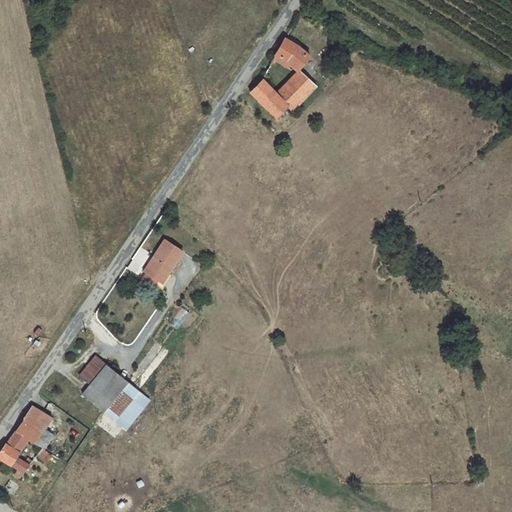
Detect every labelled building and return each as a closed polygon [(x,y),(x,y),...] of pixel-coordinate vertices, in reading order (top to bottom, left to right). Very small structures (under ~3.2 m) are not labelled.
[(287,67),(289,63),(297,71),(310,56),(297,46),(285,39),(274,59),(287,67)] [(292,111),(316,86),(299,71),(276,94),(288,106),(287,106),(292,111)] [(287,106),(288,106),(276,94),(262,80),(251,93),(258,100),(256,102),(261,107),(263,105),(276,118),(287,106)] [(183,252),(165,240),(153,257),(157,259),(154,263),(149,263),(144,271),(147,274),(156,279),(159,281),(160,282),(166,272),(169,273),(183,252)] [(169,273),(166,272),(160,282),(159,281),(157,286),(162,290),(172,275),(169,273)] [(156,279),(147,274),(143,280),(152,286),(156,279)] [(79,377),(90,385),(106,365),(96,357),(79,377)] [(107,365),(106,365),(90,385),(82,395),(103,412),(104,411),(128,381),(107,365)] [(140,392),(128,381),(104,411),(125,429),(149,400),(150,399),(140,392)] [(24,419),(16,431),(29,439),(35,443),(45,429),(52,419),(31,406),(23,418),(24,419)] [(45,429),(35,443),(43,448),(53,435),(45,429)] [(29,439),(16,431),(2,449),(1,450),(2,450),(0,452),(0,458),(18,469),(24,473),(33,460),(29,457),(25,462),(15,458),(29,439)] [(43,448),(37,455),(45,462),(51,455),(43,448)] [(24,473),(18,469),(15,474),(20,478),(24,473)]
